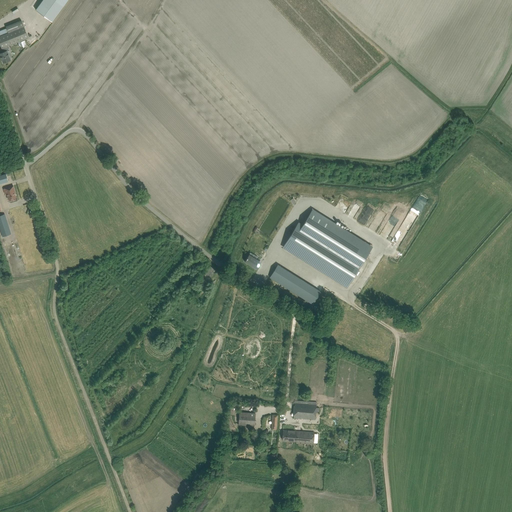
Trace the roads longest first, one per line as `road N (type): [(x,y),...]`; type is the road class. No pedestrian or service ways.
road 1 (unknown): [(25,163),(63,133),(79,134),(135,199),(205,258),(288,310),(281,425)]
road 2 (unclassified): [(128,511),(54,323),(57,268),(0,85)]
